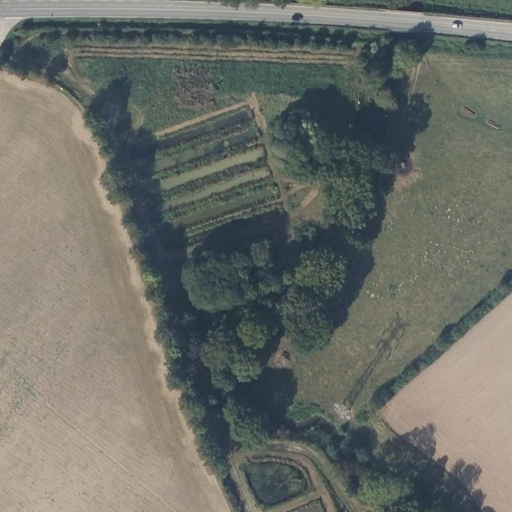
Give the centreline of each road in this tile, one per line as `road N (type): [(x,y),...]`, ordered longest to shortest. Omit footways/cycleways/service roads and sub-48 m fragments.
road 1 (secondary): [(511,32),(267,12),(5,9)]
road 2 (track): [(253,511),(111,124),(64,75)]
